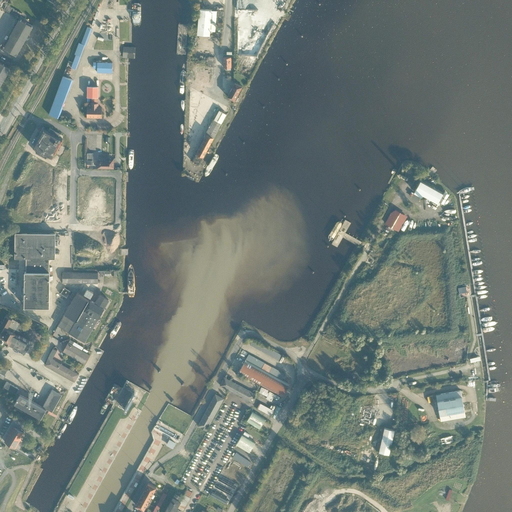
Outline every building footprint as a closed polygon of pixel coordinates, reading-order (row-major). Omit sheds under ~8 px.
[(215,29),(216,9),(198,8),(196,28),(215,29)] [(17,55),(33,26),(19,18),(2,47),(17,55)] [(76,68),(85,44),(79,42),(75,54),(76,54),(71,67),(76,68)] [(134,47),(123,47),(123,58),(134,58),(134,47)] [(113,72),(113,62),(93,61),(93,68),(97,68),(97,72),(113,72)] [(0,85),(10,67),(0,62),(0,85)] [(58,118),(72,80),(64,76),(49,114),(58,118)] [(236,100),(243,86),(235,82),(228,96),(236,100)] [(87,117),(102,118),(102,106),(98,106),(99,86),(88,86),(87,97),(91,97),(91,106),(87,106),(87,117)] [(201,165),(227,114),(218,109),(191,161),(201,165)] [(44,128),(33,146),(38,148),(36,152),(46,158),(48,154),(52,157),(63,138),(58,136),(60,132),(50,127),(48,130),(44,128)] [(96,154),(86,154),(86,164),(92,164),(92,161),(96,160),(96,154)] [(97,168),(114,168),(114,158),(105,158),(105,160),(97,160),(97,168)] [(42,183),(42,216),(61,216),(62,177),(50,177),(50,175),(37,175),(37,183),(42,183)] [(445,189),(422,177),(415,190),(422,194),(424,191),(439,200),(445,189)] [(414,192),(412,196),(419,201),(422,196),(414,192)] [(112,222),(113,200),(98,200),(98,222),(112,222)] [(25,257),(24,306),(49,306),(50,272),(49,258),(54,259),(54,233),(14,232),(14,257),(25,257)] [(13,268),(0,267),(0,283),(13,284),(13,268)] [(98,272),(62,272),(62,282),(84,282),(98,283),(98,272)] [(104,307),(109,298),(100,293),(95,302),(89,299),(94,290),(83,284),(78,293),(74,291),(63,311),(61,310),(54,322),(86,339),(104,307)] [(68,296),(72,290),(65,286),(61,292),(68,296)] [(6,313),(0,325),(0,337),(25,351),(31,342),(12,332),(18,320),(6,313)] [(84,362),(89,352),(82,349),(83,346),(69,339),(63,350),(84,362)] [(45,364),(74,380),(79,372),(52,358),(56,349),(52,347),(47,356),(45,364)] [(289,384),(246,359),(238,373),(281,397),(289,384)] [(257,395),(226,376),(221,385),(252,403),(257,395)] [(19,388),(7,381),(4,386),(16,393),(19,388)] [(53,411),(62,394),(52,388),(42,405),(50,409),(53,411)] [(463,391),(438,395),(442,419),(466,415),(463,391)] [(41,404),(20,393),(15,403),(42,417),(45,411),(48,413),(49,411),(50,409),(42,405),(41,404)] [(186,446),(195,451),(224,398),(216,394),(198,426),(199,427),(196,432),(195,432),(186,446)] [(275,410),(261,403),(258,408),(272,416),(275,410)] [(277,405),(276,407),(275,406),(274,409),(276,409),(273,416),(277,417),(282,406),(277,405)] [(253,411),(247,420),(260,428),(265,419),(253,411)] [(404,413),(404,423),(410,423),(410,419),(413,419),(413,413),(404,413)] [(24,432),(14,426),(5,442),(16,447),(24,432)] [(390,454),(395,430),(385,428),(380,452),(390,454)] [(242,433),(236,443),(249,451),(255,441),(242,433)] [(176,442),(169,439),(167,443),(173,447),(176,442)] [(148,482),(136,505),(144,509),(156,487),(148,482)] [(176,492),(164,511),(175,511),(177,510),(175,509),(180,500),(179,499),(181,495),(176,492)] [(157,511),(167,495),(163,493),(153,511),(157,511)]
